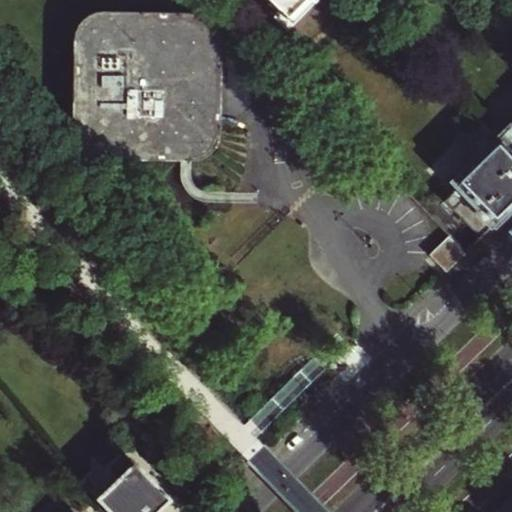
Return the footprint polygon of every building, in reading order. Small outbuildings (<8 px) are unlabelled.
[(264,0),(285,20),(305,0),(309,0),(314,4),(318,0),(264,0)] [(212,136),(214,131),(215,52),(215,45),(214,40),(213,37),(211,34),(208,31),(206,28),(202,26),(197,23),(191,23),(101,22),(97,22),(93,23),(91,25),(88,27),(85,30),(83,33),(82,37),(81,41),(81,131),(81,138),(82,142),(84,146),(86,150),(90,153),(94,155),(97,155),(101,155),(188,155),(193,155),(198,153),(202,151),(205,149),(208,145),(210,141),(212,136)] [(445,203),(480,239),(511,208),(511,156),(492,135),(477,120),(457,139),(474,157),(450,181),(458,190),(445,203)] [(492,135),(511,156),(511,124),(508,128),(504,125),(499,124),(492,130),(492,135)] [(429,254),(447,272),(466,253),(449,234),(429,254)] [(104,511),(155,511),(167,501),(131,464),(130,466),(108,443),(92,459),(102,470),(82,489),(104,511)]
